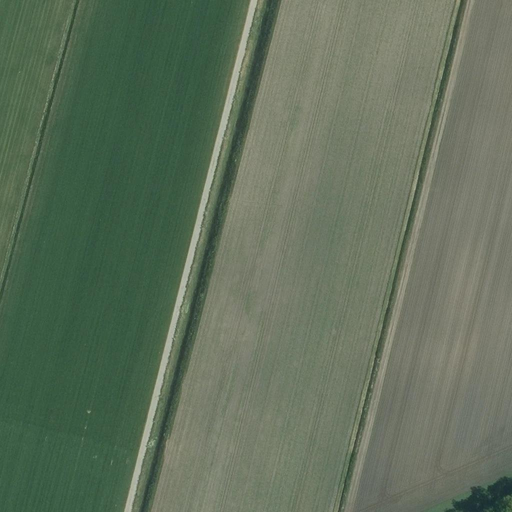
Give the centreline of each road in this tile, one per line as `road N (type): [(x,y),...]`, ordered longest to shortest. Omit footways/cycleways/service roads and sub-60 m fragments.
road 1 (track): [(127,511),(256,0)]
road 2 (track): [(345,511),(467,0)]
